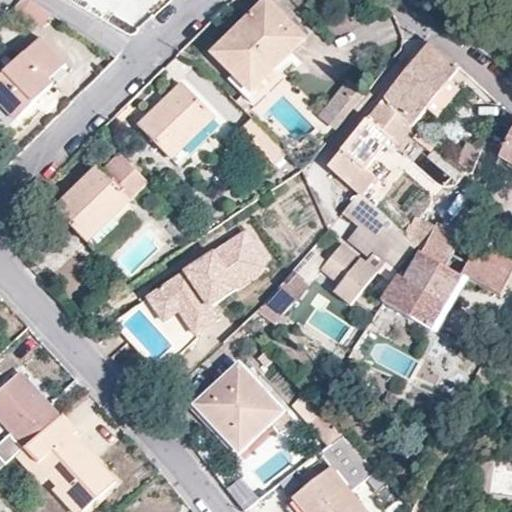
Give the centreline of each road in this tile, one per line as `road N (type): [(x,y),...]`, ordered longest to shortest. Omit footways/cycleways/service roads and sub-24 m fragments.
road 1 (residential): [(0,266),(218,511)]
road 2 (residential): [(0,201),(142,61)]
road 3 (residential): [(394,0),(511,96)]
